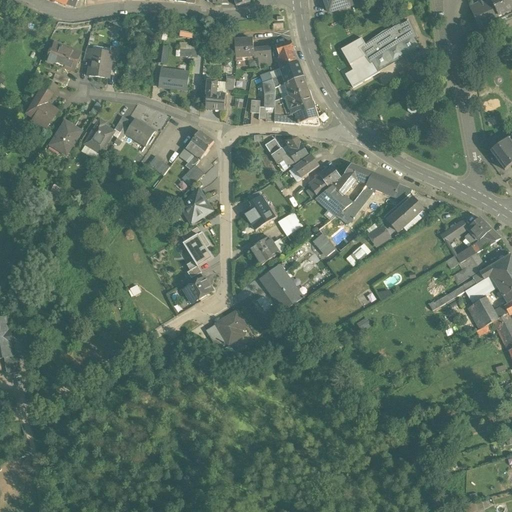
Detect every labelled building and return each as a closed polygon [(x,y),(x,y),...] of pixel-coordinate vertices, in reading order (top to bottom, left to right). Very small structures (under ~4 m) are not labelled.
[(351,6),(348,0),(323,0),(328,14),(351,6)] [(494,9),(490,0),(489,0),(471,9),(475,15),(473,16),(480,31),(501,21),(498,17),(495,9),(494,9)] [(511,0),(490,0),(494,9),(495,9),(498,17),(511,10),(511,0)] [(403,23),(383,32),(365,45),(362,39),(341,50),(353,71),(345,75),(353,89),(380,74),(378,69),(390,62),(391,63),(392,62),(391,61),(403,54),(404,55),(405,55),(405,54),(417,46),(419,49),(420,48),(412,34),(415,33),(411,23),(403,23)] [(253,39),(234,40),(236,58),(254,57),(254,49),(253,39)] [(291,42),(276,47),(274,47),(274,59),(279,57),(283,69),(299,63),(291,42)] [(79,55),(64,50),(65,47),(53,43),(46,63),(53,65),(55,62),(74,69),(79,55)] [(119,47),(110,46),(110,53),(110,60),(117,61),(119,47)] [(92,49),(86,48),(83,60),(91,60),(92,51),(92,49)] [(271,48),(254,49),(254,57),(254,58),(259,58),(260,64),(260,66),(271,66),(271,57),(271,48)] [(164,50),(157,49),(156,62),(163,63),(164,50)] [(110,53),(92,51),(91,60),(89,75),(109,78),(110,70),(108,70),(110,60),(110,53)] [(283,69),(280,70),(283,77),(286,85),(304,77),(299,63),(283,69)] [(179,72),(161,70),(159,87),(187,90),(189,75),(179,74),(179,72)] [(280,70),(270,74),(273,81),(283,77),(280,70)] [(270,74),(262,77),(264,84),(273,81),(270,74)] [(69,80),(58,76),(55,82),(67,87),(69,80)] [(283,77),(273,81),(275,89),(286,85),(283,77)] [(304,77),(286,85),(290,97),(309,91),(304,77)] [(57,87),(44,79),(39,86),(43,89),(52,95),(57,87)] [(226,91),(234,91),(235,80),(226,80),(226,91)] [(215,81),(207,81),(206,93),(207,93),(207,94),(215,94),(215,91),(215,81)] [(264,84),(263,84),(265,96),(265,108),(265,109),(275,109),(275,102),(275,90),(275,89),(273,81),(264,84)] [(43,89),(28,113),(36,118),(31,127),(43,135),(58,112),(46,104),(52,95),(43,89)] [(290,97),(275,102),(275,109),(275,116),(297,118),(299,125),(301,125),(302,125),(304,126),(317,127),(318,127),(319,126),(319,125),(318,120),(309,91),(290,97)] [(215,94),(207,94),(207,93),(206,93),(206,110),(206,109),(215,110),(215,107),(225,108),(225,94),(225,95),(218,94),(215,94)] [(260,102),(251,101),(250,114),(259,115),(260,108),(260,102)] [(414,113),(416,112),(417,111),(418,109),(418,108),(418,106),(417,105),(416,104),(414,103),(412,103),(411,103),(410,104),(409,106),(408,107),(408,109),(408,110),(410,112),(411,113),(413,113),(414,113)] [(275,109),(265,109),(265,108),(260,108),(259,115),(259,120),(259,121),(265,121),(265,122),(274,122),(275,116),(275,109)] [(297,118),(275,116),(274,122),(274,123),(299,125),(297,118)] [(128,121),(123,117),(115,129),(121,132),(125,126),(128,121)] [(130,130),(127,135),(146,146),(155,131),(136,119),(130,130)] [(105,123),(100,120),(90,136),(98,141),(93,149),(101,154),(114,132),(104,125),(105,123)] [(66,122),(51,146),(67,156),(82,131),(66,122)] [(121,132),(117,138),(123,141),(127,135),(130,130),(125,126),(121,132)] [(192,142),(191,143),(206,154),(214,143),(200,132),(192,142)] [(98,141),(90,136),(85,144),(93,149),(98,141)] [(295,138),(293,138),(293,137),(292,137),(292,138),(286,142),(291,150),(301,144),(298,139),(295,138)] [(287,156),(275,139),(266,146),(277,162),(287,156)] [(511,147),(506,140),(491,152),(505,170),(511,164),(511,147)] [(191,142),(179,157),(188,163),(186,166),(191,170),(192,171),(196,166),(206,154),(191,143),(192,142),(191,142)] [(291,150),(289,152),(289,153),(290,155),(296,164),(309,156),(301,144),(291,150)] [(287,156),(277,162),(284,172),(296,164),(290,155),(287,156)] [(312,155),(295,168),(303,179),(320,166),(312,155)] [(171,167),(156,156),(148,167),(152,171),(154,169),(164,176),(171,167)] [(196,166),(192,171),(191,170),(186,175),(195,184),(205,175),(196,166)] [(373,174),(352,166),(346,174),(358,180),(368,184),(373,174)] [(332,167),(323,173),(325,176),(321,178),(329,188),(341,179),(332,167)] [(115,172),(108,185),(112,187),(119,174),(115,172)] [(378,176),(373,174),(368,184),(354,202),(360,207),(373,189),(378,176)] [(347,175),(344,180),(340,183),(340,182),(339,183),(343,187),(341,188),(346,193),(353,186),(358,180),(347,175)] [(399,184),(378,176),(373,189),(394,198),(399,184)] [(310,186),(309,187),(317,196),(329,188),(321,178),(310,186)] [(317,196),(309,187),(310,186),(308,183),(302,188),(312,200),(317,196)] [(411,189),(399,184),(394,198),(402,201),(409,194),(411,189)] [(352,204),(335,187),(327,193),(343,211),(352,204)] [(199,189),(183,205),(181,207),(191,224),(212,212),(205,201),(206,201),(199,189)] [(260,191),(249,196),(253,202),(263,196),(260,191)] [(343,211),(327,193),(319,199),(337,217),(343,211)] [(276,217),(263,196),(253,202),(251,203),(253,206),(244,211),(256,230),(276,217)] [(412,199),(388,220),(399,233),(423,211),(412,199)] [(337,217),(346,225),(360,207),(354,202),(352,204),(343,211),(337,217)] [(383,217),(379,214),(374,219),(378,222),(383,217)] [(290,216),(278,223),(287,237),(299,230),(290,216)] [(492,231),(480,219),(470,229),(481,241),(483,240),(492,231)] [(463,222),(441,236),(446,244),(468,229),(463,222)] [(182,238),(186,244),(198,236),(201,234),(197,229),(182,238)] [(388,239),(381,229),(371,236),(378,246),(388,239)] [(492,231),(483,240),(484,242),(489,248),(493,246),(492,245),(500,240),(492,231)] [(198,236),(206,249),(211,247),(203,233),(201,234),(198,236)] [(336,250),(323,235),(316,241),(328,257),(336,250)] [(197,267),(198,269),(199,268),(213,260),(206,249),(198,236),(186,244),(184,245),(197,267)] [(269,237),(251,249),(262,266),(280,254),(269,237)] [(484,242),(462,255),(466,261),(476,256),(489,248),(484,242)] [(363,248),(353,257),(358,263),(369,254),(363,248)] [(462,255),(447,264),(452,270),(459,266),(466,261),(462,255)] [(483,266),(476,256),(466,261),(459,266),(463,272),(452,279),(457,287),(475,276),(480,272),(478,269),(483,266)] [(358,263),(353,257),(349,261),(354,267),(358,263)] [(511,258),(511,257),(488,270),(499,288),(509,304),(511,301),(511,258)] [(201,274),(202,273),(199,268),(198,269),(197,267),(188,273),(191,280),(201,274)] [(279,267),(264,278),(269,285),(283,275),(285,274),(279,267)] [(480,275),(473,280),(474,281),(434,306),(434,304),(429,307),(433,313),(466,293),(473,305),(499,288),(488,270),(480,275)] [(191,280),(186,283),(189,288),(204,279),(201,274),(191,280)] [(283,275),(269,285),(267,287),(285,312),(288,310),(289,311),(289,310),(301,301),(283,275)] [(189,288),(184,291),(191,303),(199,299),(200,301),(207,296),(206,295),(213,290),(205,278),(189,288)] [(495,314),(486,299),(474,306),(475,307),(469,310),(481,331),(489,327),(495,323),(499,321),(495,314)] [(505,308),(495,314),(499,321),(509,316),(505,308)] [(237,312),(216,325),(225,340),(228,343),(229,345),(238,340),(235,335),(246,327),(237,312)] [(499,321),(495,323),(500,332),(511,325),(511,322),(509,316),(499,321)] [(6,319),(0,319),(0,359),(5,358),(12,357),(13,357),(6,319)] [(511,325),(500,332),(510,353),(511,351),(511,325)] [(218,327),(208,334),(215,346),(218,344),(225,340),(218,327)] [(481,331),(477,333),(480,338),(491,331),(489,327),(481,331)] [(13,361),(12,357),(5,358),(7,375),(21,373),(19,360),(13,361)] [(511,431),(494,438),(496,444),(511,438),(511,431)]
